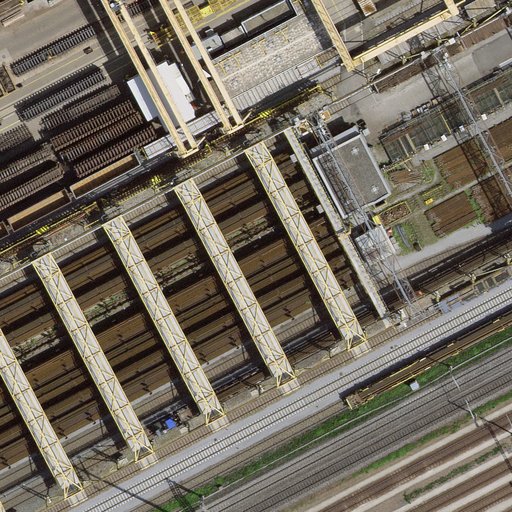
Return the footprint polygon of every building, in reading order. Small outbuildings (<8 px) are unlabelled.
[(226,96),(227,97),(336,40),(314,0),(289,0),(296,13),(207,59),(217,77),(198,87),(203,107),(226,96)] [(271,18),(288,9),(283,0),(280,0),(266,8),(271,18)] [(218,36),(223,46),(248,34),(242,23),(218,36)] [(203,56),(216,49),(211,39),(198,46),(203,56)] [(178,69),(151,83),(172,123),(199,109),(178,69)] [(341,215),(389,190),(358,131),(311,156),(341,215)]
